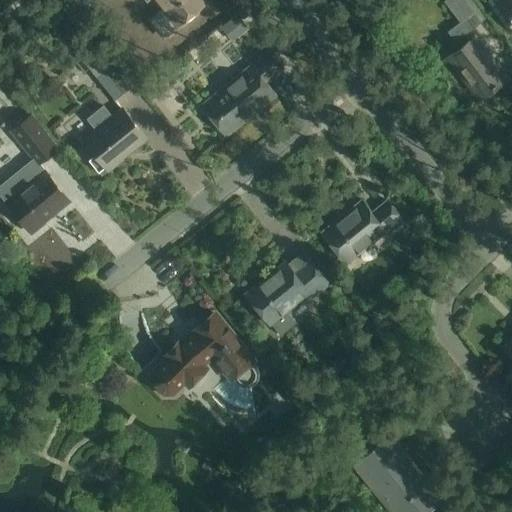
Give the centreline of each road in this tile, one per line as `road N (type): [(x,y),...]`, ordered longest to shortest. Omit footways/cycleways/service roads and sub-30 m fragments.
road 1 (residential): [(114,272),(353,81)]
road 2 (residential): [(490,246),(353,81)]
road 3 (residential): [(485,427),(490,392),(445,332),(441,306),(490,246)]
